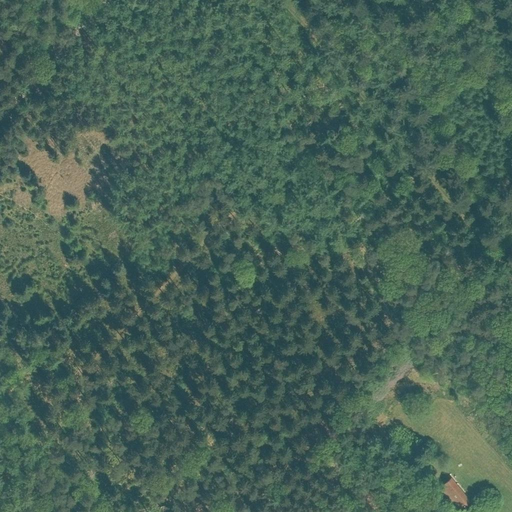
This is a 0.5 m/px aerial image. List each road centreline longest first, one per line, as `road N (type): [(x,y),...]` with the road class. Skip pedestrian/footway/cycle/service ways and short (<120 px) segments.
road 1 (track): [(0,434),(119,335),(357,91)]
road 2 (track): [(246,511),(408,330),(479,268),(487,249)]
road 3 (track): [(487,249),(280,0)]
road 4 (track): [(0,117),(106,0)]
